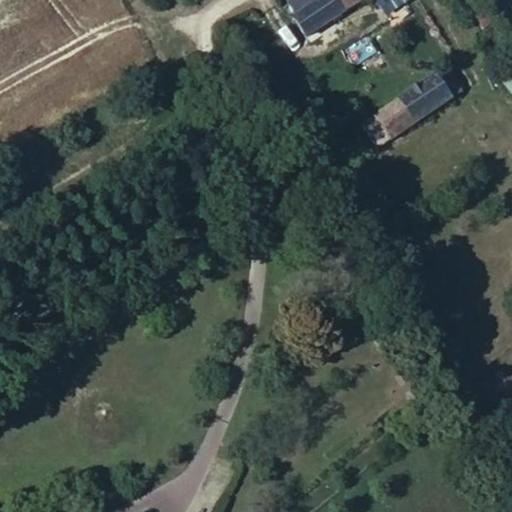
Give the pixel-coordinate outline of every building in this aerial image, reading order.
[(287,0),(282,3),(292,15),(315,0),(335,0),(341,9),(356,0),(287,0)] [(335,0),(315,0),(292,15),(303,33),(341,9),(335,0)] [(360,127),(374,148),(452,91),(440,70),(360,127)] [(511,72),(498,82),(511,102),(511,72)] [(397,342),(408,355),(421,346),(411,332),(397,342)]
